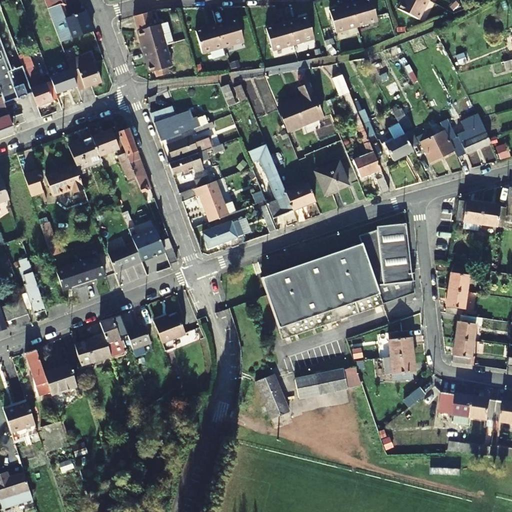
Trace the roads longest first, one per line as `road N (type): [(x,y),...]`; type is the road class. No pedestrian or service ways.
road 1 (residential): [(415,198),(434,355),(451,371),(511,380)]
road 2 (unclassified): [(194,274),(415,198)]
road 3 (unclassified): [(0,349),(194,274)]
road 4 (unclassified): [(130,96),(194,274)]
road 5 (residential): [(130,96),(0,143)]
